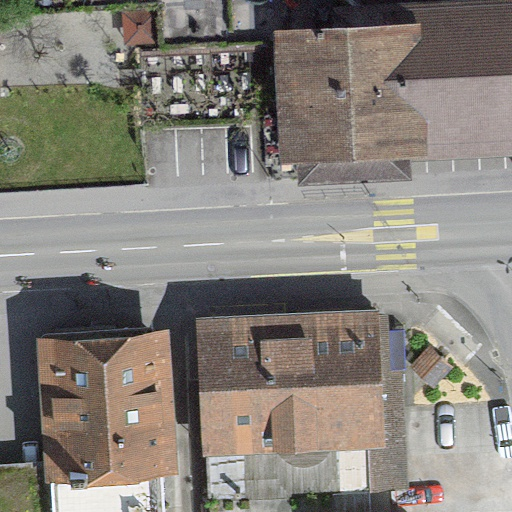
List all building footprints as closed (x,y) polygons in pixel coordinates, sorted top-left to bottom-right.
[(38,0),(38,22),(0,24),(0,206),(152,199),(145,60),(290,58),(289,0),(38,0)] [(511,19),(410,25),(411,41),(337,45),(290,47),(295,151),(296,183),(313,183),(313,200),(371,198),(428,195),(427,174),(511,169),(511,19)] [(213,459),(378,458),(401,457),(396,319),(307,322),(208,325),(213,459)] [(187,481),(178,331),(43,339),(52,511),(174,511),(173,482),(187,481)] [(431,345),(409,366),(430,389),(453,368),(431,345)] [(380,511),(378,458),(213,459),(214,511),(380,511)]
